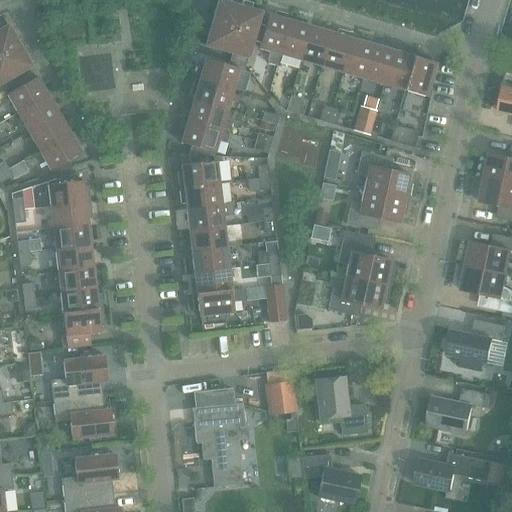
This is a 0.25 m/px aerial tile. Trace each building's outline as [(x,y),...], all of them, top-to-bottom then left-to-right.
[(259,48),(280,54),(291,16),(276,11),(274,16),(268,14),(265,26),(257,24),(261,12),(220,0),(217,0),(204,45),(220,50),(231,54),(229,61),(245,66),(253,40),(260,42),(259,48)] [(280,54),(301,60),(311,27),(305,25),(307,20),(291,16),(280,54)] [(18,74),(17,74),(31,66),(8,25),(6,25),(0,28),(0,93),(11,87),(7,81),(18,74)] [(301,60),(322,66),(332,33),(311,27),(301,60)] [(322,66),(342,72),(354,34),(338,29),(337,34),(332,33),(322,66)] [(342,72),(363,78),(373,45),(368,43),(369,38),(354,34),(342,72)] [(363,78),(384,84),(394,51),(373,45),(363,78)] [(384,84),(404,90),(416,52),(400,47),(399,52),(394,51),(384,84)] [(416,52),(404,90),(426,97),(436,63),(430,61),(431,56),(416,52)] [(199,63),(194,78),(233,89),(239,68),(205,58),(204,64),(199,63)] [(7,94),(17,112),(48,95),(37,77),(7,94)] [(194,95),(193,101),(227,111),(233,89),(194,78),(190,94),(194,95)] [(511,88),(504,87),(498,112),(511,114),(511,88)] [(17,112),(28,131),(59,114),(48,95),(17,112)] [(360,105),(353,130),(361,132),(369,135),(373,120),(376,110),(375,109),(378,99),(366,95),(363,106),(360,105)] [(286,111),(303,116),(307,101),(290,96),(286,111)] [(187,105),(182,120),(228,133),(231,124),(224,122),(227,111),(193,101),(192,106),(187,105)] [(319,121),(328,123),(332,108),(324,105),(319,121)] [(332,108),(328,123),(336,125),(340,110),(332,108)] [(262,120),(277,125),(279,116),(264,112),(262,120)] [(28,131),(39,150),(69,132),(59,114),(28,131)] [(177,172),(179,188),(219,183),(216,161),(206,162),(205,156),(206,151),(215,153),(218,141),(225,143),(228,133),(182,120),(178,135),(182,137),(181,143),(191,146),(188,155),(190,164),(181,165),(182,171),(177,172)] [(262,120),(259,128),(274,133),(277,125),(262,120)] [(373,120),(369,135),(377,137),(382,122),(373,120)] [(390,141),(414,148),(417,136),(419,132),(394,126),(390,141)] [(69,132),(39,150),(50,170),(55,168),(57,172),(73,167),(68,160),(81,153),(69,132)] [(258,133),(255,141),(270,146),(273,137),(258,133)] [(350,158),(351,138),(335,137),(334,158),(350,158)] [(270,146),(255,141),(253,149),(268,154),(270,146)] [(0,170),(0,171),(17,166),(11,150),(0,153),(0,170)] [(366,178),(364,190),(409,200),(412,184),(407,183),(409,175),(384,169),(386,157),(361,151),(356,173),(366,178)] [(483,161),(480,177),(511,183),(511,158),(490,153),(488,162),(483,161)] [(257,166),(258,178),(269,177),(268,164),(257,166)] [(48,184),(50,207),(90,202),(88,186),(84,187),(83,180),(74,181),(74,173),(58,178),(58,183),(48,184)] [(269,177),(258,178),(260,190),(260,191),(270,189),(269,177)] [(511,183),(480,177),(476,193),(481,193),(479,202),(505,207),(502,219),(511,221),(511,183)] [(258,178),(248,179),(249,191),(260,190),(258,178)] [(186,203),(186,209),(222,204),(219,183),(179,188),(181,203),(186,203)] [(409,200),(364,190),(361,202),(350,202),(346,224),(370,229),(373,217),(399,223),(401,215),(405,215),(409,200)] [(12,198),(13,211),(24,210),(23,197),(12,198)] [(50,207),(53,228),(88,224),(87,218),(92,218),(90,202),(50,207)] [(186,209),(189,230),(224,226),(223,217),(233,215),(232,203),(222,204),(186,209)] [(262,208),(263,221),(274,220),(272,207),(262,208)] [(24,210),(13,211),(15,223),(26,222),(24,210)] [(316,211),(313,224),(325,226),(327,214),(316,211)] [(274,220),(263,221),(265,233),(276,232),(274,220)] [(53,228),(55,249),(90,245),(88,224),(53,228)] [(189,230),(191,251),(226,247),(224,226),(189,230)] [(348,265),(345,276),(390,286),(394,270),(389,269),(391,260),(370,256),(374,238),(369,237),(344,232),(343,237),(340,251),(337,263),(348,265)] [(464,249),(461,265),(506,274),(511,251),(511,237),(499,235),(496,247),(471,242),(469,250),(464,249)] [(17,241),(18,254),(29,253),(28,240),(17,241)] [(55,249),(58,271),(93,267),(90,245),(55,249)] [(191,251),(194,273),(229,269),(226,247),(191,251)] [(268,264),(279,263),(278,250),(267,251),(268,264)] [(29,253),(18,254),(20,266),(30,265),(29,253)] [(268,264),(258,265),(260,278),(270,276),(281,275),(279,263),(268,264)] [(506,274),(461,265),(457,281),(462,282),(460,290),(486,295),(484,307),(502,311),(511,313),(511,299),(511,300),(511,296),(511,290),(503,286),(506,274)] [(58,271),(60,292),(95,288),(93,267),(58,271)] [(190,279),(192,295),(232,290),(229,269),(194,273),(194,278),(190,279)] [(390,286),(345,276),(343,288),(332,288),(327,310),(352,315),(355,303),(380,309),(382,301),(387,301),(390,286)] [(22,284),(23,297),(34,295),(32,283),(22,284)] [(265,286),(269,323),(286,321),(282,284),(265,286)] [(60,292),(63,314),(103,309),(101,293),(96,294),(95,288),(60,292)] [(232,290),(192,295),(194,311),(198,310),(199,316),(207,315),(208,320),(224,319),(223,313),(234,312),(233,301),(246,300),(245,289),(232,290)] [(17,290),(6,291),(7,299),(17,298),(17,290)] [(34,295),(23,297),(25,309),(36,308),(34,295)] [(103,309),(63,314),(65,335),(61,335),(62,349),(91,345),(89,333),(100,332),(100,325),(104,325),(103,309)] [(305,316),(295,316),(296,331),(311,330),(311,321),(305,316)] [(211,343),(267,336),(265,318),(209,325),(211,343)] [(446,355),(461,358),(459,367),(480,371),(482,362),(487,363),(492,339),(502,341),(506,327),(480,321),(478,335),(452,330),(446,355)] [(26,339),(28,351),(41,349),(40,343),(34,338),(26,339)] [(39,351),(27,353),(29,363),(29,364),(41,362),(39,351)] [(50,380),(53,401),(102,395),(101,381),(106,381),(104,355),(92,357),(91,353),(79,355),(80,358),(64,360),(66,378),(50,380)] [(29,363),(14,364),(16,381),(31,380),(29,364),(29,363)] [(290,371),(265,374),(266,375),(267,385),(270,408),(271,414),(295,411),(291,382),(290,373),(290,371)] [(315,380),(319,419),(340,417),(342,435),(368,433),(364,405),(348,407),(345,377),(315,380)] [(426,426),(466,435),(472,405),(483,408),(486,394),(462,389),(460,403),(432,397),(426,426)] [(102,395),(53,401),(55,422),(70,421),(72,439),(88,437),(88,441),(100,439),(100,436),(112,435),(110,409),(104,410),(102,395)] [(216,406),(193,409),(194,420),(196,442),(200,442),(202,460),(214,459),(215,466),(211,467),(214,488),(243,485),(239,440),(249,440),(247,427),(245,427),(243,404),(230,405),(229,395),(215,396),(216,406)] [(0,416),(12,415),(11,402),(3,403),(0,402),(0,416)] [(296,416),(286,418),(288,435),(298,433),(296,416)] [(26,424),(23,429),(24,437),(35,436),(34,423),(26,424)] [(51,433),(37,435),(39,452),(50,451),(53,451),(51,433)] [(50,451),(39,452),(41,464),(51,463),(50,451)] [(61,478),(64,499),(113,494),(112,480),(117,479),(117,474),(114,454),(102,455),(102,451),(90,453),(90,457),(74,458),(76,477),(61,478)] [(414,484),(450,491),(454,475),(487,482),(492,462),(472,458),(449,453),(446,465),(419,459),(414,484)] [(317,497),(353,505),(359,475),(332,469),(330,455),(301,457),(303,478),(322,477),(317,497)] [(0,477),(12,476),(10,463),(0,464),(0,463),(0,477)] [(0,511),(5,511),(3,490),(13,489),(12,476),(0,477),(0,511)] [(44,492),(31,493),(33,510),(46,508),(44,492)] [(113,494),(64,499),(65,511),(120,511),(120,507),(115,508),(113,494)] [(193,511),(192,499),(180,500),(181,511),(193,511)]
